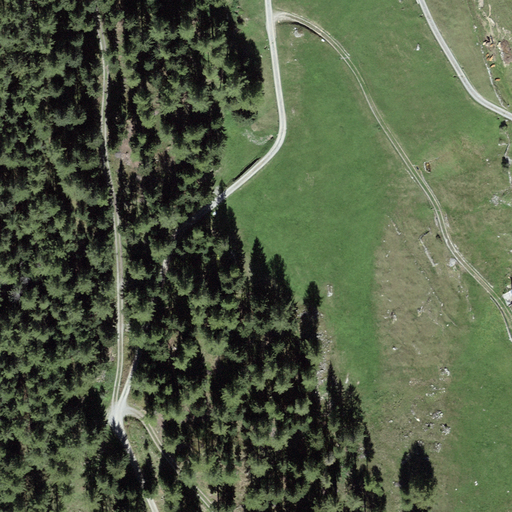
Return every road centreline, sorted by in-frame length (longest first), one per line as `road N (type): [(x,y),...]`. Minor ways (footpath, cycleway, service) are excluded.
road 1 (track): [(154,511),(116,402),(132,330),(153,269),(202,206),(271,152),(285,118),(269,0)]
road 2 (track): [(97,0),(96,133),(115,270),(116,402),(145,416),(218,511)]
road 3 (track): [(272,19),(285,13),(331,40),(440,210),(452,249),(511,318)]
road 4 (track): [(416,0),(481,104),(511,119)]
